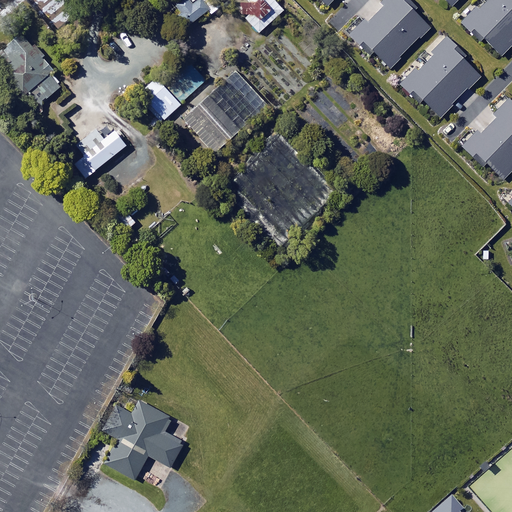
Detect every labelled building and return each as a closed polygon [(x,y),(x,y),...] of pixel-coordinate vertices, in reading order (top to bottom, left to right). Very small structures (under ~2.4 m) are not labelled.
[(204,3),(192,0),(185,0),(178,4),(180,24),(194,22),(210,14),(204,3)] [(286,12),(274,0),(249,0),(249,1),(256,9),(246,18),(261,35),(286,12)] [(432,28),(405,0),(387,0),(382,5),(386,9),(370,24),(367,21),(351,35),(370,55),(374,51),(389,68),(432,28)] [(511,0),(492,0),(481,12),(478,9),(463,25),(477,37),(479,35),(502,56),(511,45),(511,0)] [(56,72),(25,36),(0,57),(0,68),(38,112),(63,90),(51,76),(56,72)] [(481,76),(447,41),(434,55),(436,57),(420,73),(417,70),(401,85),(417,101),(420,98),(439,117),(481,76)] [(208,83),(189,63),(180,72),(167,81),(156,82),(141,95),(167,122),(208,83)] [(243,132),(211,98),(186,121),(217,155),(243,132)] [(511,104),(508,100),(477,133),(475,131),(460,147),(479,164),(482,161),(500,178),(511,164),(511,104)] [(90,122),(78,107),(62,120),(74,134),(90,122)] [(107,142),(99,131),(79,147),(87,158),(77,166),(88,180),(129,148),(118,133),(107,142)] [(138,225),(122,207),(103,224),(119,242),(138,225)] [(172,419),(142,402),(135,415),(119,407),(105,432),(120,440),(107,465),(137,482),(151,458),(168,467),(180,444),(163,434),(172,419)] [(460,511),(449,498),(432,511),(460,511)]
